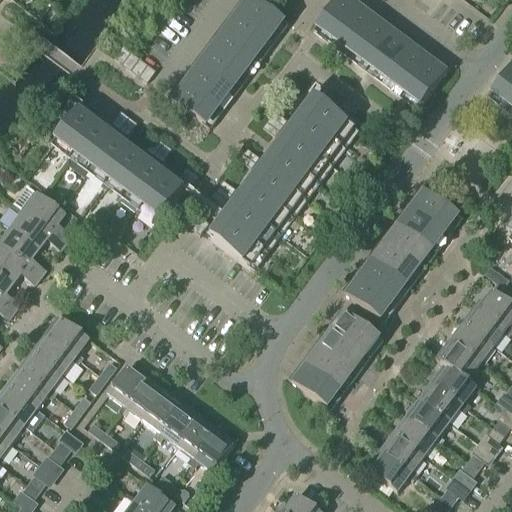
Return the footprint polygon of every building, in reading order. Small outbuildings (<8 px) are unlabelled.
[(236,19),(273,47),(287,28),(250,0),(236,19)] [(332,49),(360,12),(344,0),(339,0),(314,36),(332,49)] [(349,62),(377,25),(360,12),(332,49),(349,62)] [(223,36),(260,64),(273,47),(236,19),(223,36)] [(367,75),(394,38),(377,25),(349,62),(367,75)] [(210,53),(247,81),(260,64),(223,36),(210,53)] [(384,88),(412,51),(394,38),(367,75),(384,88)] [(401,101),(429,64),(412,51),(384,88),(401,101)] [(122,70),(131,58),(123,52),(114,63),(122,70)] [(197,71),(234,98),(247,81),(210,53),(197,71)] [(131,76),(140,64),(131,58),(122,70),(131,76)] [(139,82),(148,70),(140,64),(131,76),(139,82)] [(429,64),(401,101),(419,114),(447,77),(429,64)] [(148,70),(139,82),(146,88),(155,76),(148,70)] [(507,115),(511,107),(511,70),(489,101),(507,115)] [(184,88),(221,116),(234,98),(197,71),(184,88)] [(208,134),(221,116),(184,88),(171,106),(208,134)] [(211,244),(249,274),(355,134),(353,133),(359,125),(316,92),(309,101),(315,105),(211,244)] [(160,227),(183,195),(79,118),(84,112),(75,105),(59,125),(68,131),(55,148),(160,227)] [(271,122),(283,130),(287,125),(275,116),(271,122)] [(120,134),(129,123),(121,117),(112,128),(120,134)] [(267,127),(279,136),(283,130),(271,122),(267,127)] [(129,123),(120,134),(128,140),(137,128),(129,123)] [(275,141),(279,136),(267,127),(262,132),(275,141)] [(154,160),(163,148),(155,143),(147,154),(154,160)] [(163,148),(154,160),(162,166),(171,154),(163,148)] [(251,173),(259,162),(247,153),(239,164),(251,173)] [(192,189),(198,181),(187,173),(181,180),(192,189)] [(442,198),(447,192),(449,189),(439,181),(432,191),(442,198)] [(219,190),(231,199),(235,194),(223,185),(219,190)] [(215,196),(227,205),(231,199),(219,190),(215,196)] [(65,220),(27,191),(13,211),(20,216),(65,249),(71,241),(57,230),(65,220)] [(410,213),(447,241),(461,222),(424,195),(410,213)] [(223,210),(227,205),(215,196),(211,201),(223,210)] [(434,258),(447,241),(410,213),(397,230),(434,258)] [(21,222),(11,236),(38,256),(46,245),(60,256),(65,249),(20,216),(17,220),(21,222)] [(200,241),(209,228),(201,222),(192,235),(200,241)] [(422,276),(434,258),(397,230),(384,247),(422,276)] [(31,265),(38,256),(11,236),(1,250),(0,249),(0,254),(40,283),(46,275),(31,265)] [(409,293),(422,276),(384,247),(371,265),(409,293)] [(34,290),(40,283),(0,254),(0,280),(13,290),(20,280),(34,290)] [(396,310),(409,293),(371,265),(358,282),(396,310)] [(5,300),(13,290),(0,280),(0,307),(14,318),(20,310),(5,300)] [(382,328),(396,310),(358,282),(345,300),(382,328)] [(511,292),(506,288),(501,296),(511,304),(511,292)] [(474,312),(510,339),(511,336),(511,334),(509,332),(511,327),(511,311),(492,297),(485,307),(481,304),(474,312)] [(0,319),(8,325),(14,318),(0,307),(0,319)] [(507,342),(510,339),(474,312),(462,329),(493,352),(503,339),(507,342)] [(368,363),(382,345),(345,317),(332,336),(368,363)] [(58,322),(44,340),(79,366),(83,362),(79,360),(78,359),(85,350),(89,345),(63,325),(62,325),(58,322)] [(483,366),(493,352),(462,329),(448,347),(484,373),(487,369),(483,366)] [(356,381),(368,363),(332,336),(319,353),(356,381)] [(77,369),(79,366),(44,340),(31,357),(62,380),(73,366),(77,369)] [(448,347),(436,364),(444,370),(444,369),(468,387),(468,386),(477,374),(481,377),(484,373),(448,347)] [(343,398),(356,381),(319,353),(306,370),(343,398)] [(52,394),(62,380),(31,357),(19,374),(54,400),(57,397),(52,394)] [(99,381),(106,387),(116,373),(109,368),(99,381)] [(476,392),(468,386),(468,387),(444,369),(444,370),(430,388),(466,415),(469,411),(465,408),(476,392)] [(329,416),(343,398),(306,370),(292,388),(329,416)] [(51,404),(54,400),(19,374),(6,391),(37,414),(47,401),(51,404)] [(122,420),(150,384),(141,377),(138,382),(127,374),(107,401),(122,412),(118,417),(122,420)] [(97,400),(106,387),(99,381),(89,394),(97,400)] [(143,428),(167,396),(150,384),(122,420),(126,422),(129,418),(143,428)] [(463,419),(466,415),(430,388),(418,405),(449,428),(459,415),(463,419)] [(0,398),(0,414),(28,435),(31,438),(45,420),(37,414),(6,391),(0,398)] [(156,446),(184,409),(167,396),(143,428),(156,438),(153,443),(156,446)] [(74,415),(81,421),(90,408),(83,403),(74,415)] [(439,442),(449,428),(418,405),(405,422),(441,449),(444,445),(439,442)] [(177,453),(201,422),(184,409),(156,446),(160,448),(164,444),(177,453)] [(25,439),(28,435),(0,414),(0,440),(11,449),(21,435),(25,439)] [(71,434),(81,421),(74,415),(63,429),(71,434)] [(191,471),(218,435),(201,422),(177,453),(191,463),(187,468),(191,471)] [(438,453),(441,449),(405,422),(392,439),(424,463),(434,449),(438,453)] [(492,434),(504,443),(510,433),(499,425),(492,434)] [(102,446),(108,439),(95,430),(90,437),(102,446)] [(498,451),(504,443),(492,434),(487,442),(498,451)] [(218,435),(191,471),(194,474),(198,469),(212,480),(236,448),(218,435)] [(108,439),(102,446),(114,456),(120,448),(108,439)] [(413,476),(424,463),(392,439),(379,457),(415,484),(418,480),(413,476)] [(1,462),(11,449),(0,440),(0,467),(2,469),(5,466),(1,462)] [(54,455),(65,463),(72,455),(61,447),(54,455)] [(59,472),(59,471),(65,463),(54,455),(48,464),(59,472)] [(136,472),(142,465),(128,455),(123,462),(136,472)] [(413,487),(415,484),(379,457),(374,464),(379,467),(371,478),(383,487),(393,494),(397,498),(408,484),(413,487)] [(467,469),(478,477),(485,468),(474,460),(467,469)] [(142,465),(136,472),(149,482),(154,475),(142,465)] [(472,485),(478,477),(467,469),(461,477),(472,485)] [(40,497),(45,491),(46,489),(35,481),(29,489),(40,497)] [(171,498),(176,491),(162,481),(157,488),(171,498)] [(110,491),(103,486),(97,494),(104,499),(110,491)] [(393,494),(383,487),(379,493),(388,500),(393,494)] [(33,506),(34,505),(40,497),(29,489),(22,498),(33,506)] [(174,511),(175,511),(147,490),(136,505),(133,503),(130,506),(137,511),(174,511)] [(176,491),(171,498),(184,508),(189,501),(176,491)] [(441,503),(452,511),(459,503),(448,494),(441,503)] [(93,496),(89,503),(96,508),(97,507),(99,508),(102,505),(100,503),(101,501),(93,496)] [(281,511),(311,511),(297,500),(288,511),(284,508),(281,511)] [(137,511),(130,506),(126,503),(119,511),(137,511)] [(435,511),(451,511),(452,511),(441,503),(435,511)]
